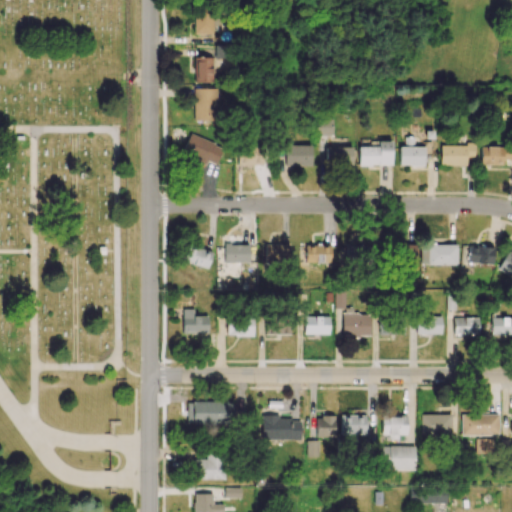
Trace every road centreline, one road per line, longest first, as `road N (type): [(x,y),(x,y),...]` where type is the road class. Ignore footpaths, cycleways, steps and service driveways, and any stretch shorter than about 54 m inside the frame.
road 1 (residential): [(150,378),(149,0)]
road 2 (residential): [(511,211),(150,206)]
road 3 (tertiary): [(511,375),(150,378)]
road 4 (tertiary): [(149,511),(150,378)]
